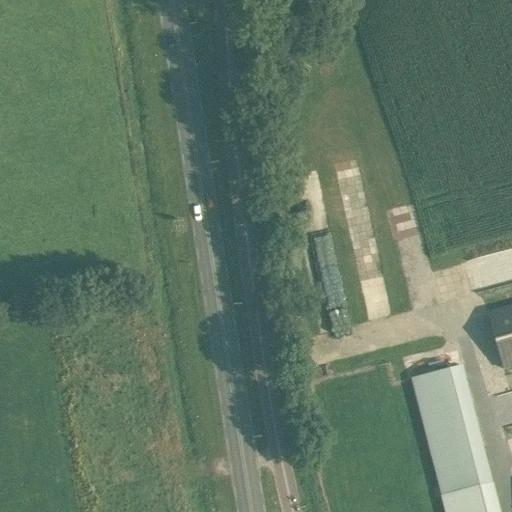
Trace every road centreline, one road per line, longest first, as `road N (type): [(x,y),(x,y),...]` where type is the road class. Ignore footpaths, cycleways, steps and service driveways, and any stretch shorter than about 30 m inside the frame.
road 1 (primary): [(250,511),(170,0)]
road 2 (unclassified): [(225,0),(254,320),(292,511)]
